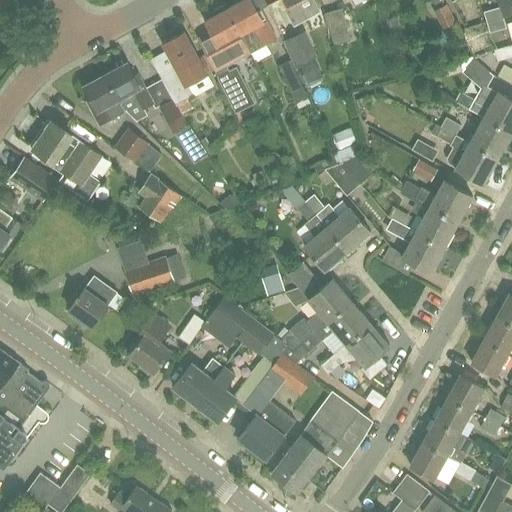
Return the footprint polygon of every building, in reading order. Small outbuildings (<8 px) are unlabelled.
[(251,0),(243,0),(227,9),(241,34),(249,49),(260,43),(262,47),(276,39),(260,8),(257,10),(251,0)] [(283,0),(287,7),(284,9),(292,24),(294,27),(321,12),(314,0),(283,0)] [(511,0),(496,0),(499,7),(500,7),(503,17),(511,14),(511,0)] [(215,72),(251,53),(249,49),(241,34),(227,9),(226,10),(223,5),(213,11),(215,15),(205,21),(210,30),(197,37),(215,72)] [(484,11),(487,22),(503,17),(500,7),(499,7),(484,11)] [(341,8),(325,13),(335,44),(350,40),(341,8)] [(506,27),(503,17),(487,22),(490,32),(506,27)] [(323,77),(314,57),(317,56),(305,30),(283,40),(294,66),(295,65),(305,85),(323,77)] [(173,99),(176,104),(182,114),(193,108),(187,98),(193,94),(195,96),(213,85),(207,73),(184,32),(163,43),(174,65),(159,74),(172,99),(173,99)] [(511,47),(511,45),(495,49),(498,60),(511,56),(511,47)] [(498,93),(486,86),(494,75),(474,58),(462,71),(481,87),(474,99),(460,91),(455,101),(485,117),(511,132),(511,98),(499,91),(498,93)] [(306,92),(294,66),(291,60),(279,65),(294,97),(306,92)] [(150,97),(145,87),(138,73),(134,75),(127,62),(105,74),(125,111),(126,111),(136,121),(146,116),(140,103),(150,97)] [(217,75),(216,76),(230,101),(249,92),(236,66),(228,70),(217,75)] [(125,111),(105,74),(83,85),(91,99),(87,101),(99,124),(125,111)] [(188,124),(182,114),(176,104),(173,99),(172,99),(159,106),(173,133),(176,131),(182,141),(195,134),(189,125),(188,126),(187,124),(188,124)] [(441,127),(456,135),(461,126),(446,117),(441,127)] [(511,133),(511,132),(485,117),(470,142),(476,145),(498,158),(511,133)] [(30,144),(33,147),(33,148),(54,163),(53,164),(65,171),(59,180),(88,199),(101,180),(95,176),(105,161),(104,157),(102,155),(103,155),(73,133),(72,133),(51,120),(51,121),(48,119),(30,144)] [(224,130),(231,143),(243,136),(235,123),(224,130)] [(386,135),(407,146),(412,136),(392,125),(386,135)] [(157,149),(149,143),(149,142),(128,127),(115,146),(135,161),(136,160),(145,166),(157,149)] [(456,135),(441,127),(436,135),(453,146),(447,158),(448,163),(456,167),(456,168),(484,184),(498,158),(476,145),(470,142),(456,135)] [(363,154),(342,162),(361,183),(373,173),(363,164),(368,160),(363,154)] [(58,179),(24,156),(9,177),(43,200),(58,179)] [(361,183),(342,162),(325,168),(333,178),(347,194),(361,183)] [(159,178),(151,172),(138,192),(145,196),(138,206),(161,222),(183,195),(159,179),(159,178)] [(407,179),(402,188),(416,196),(418,197),(431,205),(460,221),(474,195),(446,180),(437,195),(421,186),(421,187),(407,179)] [(315,192),(307,199),(348,249),(370,230),(349,205),(337,215),(326,202),(324,204),(315,192)] [(413,207),(411,210),(425,217),(417,231),(445,247),(460,221),(431,205),(418,197),(416,201),(413,207)] [(307,199),(297,206),(307,218),(304,220),(315,233),(303,243),(324,268),(348,249),(307,199)] [(0,248),(9,235),(12,237),(22,224),(0,208),(0,248)] [(406,225),(400,236),(411,242),(404,253),(403,256),(414,263),(431,272),(445,247),(417,231),(406,225)] [(141,239),(123,245),(117,247),(125,271),(126,270),(134,294),(174,281),(166,256),(149,262),(141,239)] [(401,269),(407,259),(387,248),(382,258),(401,269)] [(267,294),(284,289),(276,262),(259,267),(267,294)] [(85,287),(69,309),(72,311),(70,315),(81,323),(84,319),(93,326),(109,305),(110,305),(117,296),(116,294),(117,292),(94,275),(85,288),(85,287)] [(285,345),(280,352),(286,356),(302,342),(327,321),(352,300),(333,277),(308,298),(318,310),(305,321),(303,318),(291,328),(291,329),(283,338),(288,342),(286,344),(285,345)] [(511,294),(509,293),(496,316),(511,325),(511,294)] [(254,319),(255,318),(241,307),(240,308),(224,296),(208,316),(239,339),(254,319)] [(302,342),(286,356),(295,362),(334,329),(346,343),(370,321),(352,300),(327,321),(302,342)] [(169,349),(160,342),(173,324),(153,310),(132,340),(134,341),(130,346),(132,348),(130,352),(141,360),(139,362),(140,366),(148,371),(152,371),(153,369),(154,369),(169,349)] [(205,320),(195,313),(179,336),(190,343),(205,320)] [(511,325),(496,316),(483,339),(508,352),(511,344),(511,325)] [(267,370),(280,352),(285,345),(286,344),(276,336),(274,335),(254,319),(239,339),(263,357),(242,386),(250,392),(267,370)] [(359,358),(365,365),(390,344),(370,321),(346,343),(321,364),(328,373),(341,362),(359,358)] [(508,352),(483,339),(471,362),(495,375),(508,352)] [(25,431),(20,427),(40,399),(41,397),(42,395),(42,394),(42,392),(41,390),(40,389),(43,383),(27,372),(29,370),(0,348),(0,463),(5,467),(11,459),(9,450),(18,438),(20,439),(21,440),(23,440),(24,439),(25,439),(26,438),(27,437),(27,436),(27,435),(27,433),(26,432),(25,431)] [(295,362),(286,356),(280,352),(267,370),(283,382),(301,395),(314,377),(314,376),(295,362)] [(203,370),(192,362),(173,387),(193,402),(222,363),(213,356),(203,370)] [(222,363),(193,402),(212,416),(226,398),(231,390),(226,386),(236,373),(222,363)] [(459,374),(447,397),(471,410),(484,387),(459,374)] [(310,420),(272,471),(297,491),(325,453),(342,465),(374,421),(359,410),(332,390),(310,420)] [(511,395),(508,393),(500,406),(511,412),(511,395)] [(447,397),(435,419),(459,432),(471,410),(447,397)] [(266,457),(283,434),(295,419),(269,400),(258,415),(256,414),(253,418),(239,437),(248,444),(244,449),(262,463),(266,457)] [(491,408),(485,418),(500,426),(505,416),(491,408)] [(500,426),(485,418),(480,427),(495,435),(500,426)] [(435,419),(422,442),(446,456),(447,455),(461,462),(466,453),(459,449),(465,437),(458,433),(459,432),(435,419)] [(446,456),(422,442),(409,465),(434,479),(446,456)] [(496,455),(489,467),(498,472),(505,460),(496,455)] [(77,464),(61,487),(48,503),(60,511),(61,511),(90,473),(77,464)] [(44,509),(48,503),(61,487),(41,472),(24,495),(44,509)] [(375,511),(374,511),(411,511),(429,489),(407,472),(392,490),(403,498),(392,511),(382,511),(381,511),(375,511)] [(511,511),(511,505),(503,501),(511,484),(497,476),(477,511),(511,511)] [(170,511),(172,510),(136,485),(128,497),(119,491),(110,503),(120,509),(121,507),(128,511),(170,511)] [(457,511),(435,495),(422,511),(457,511)]
